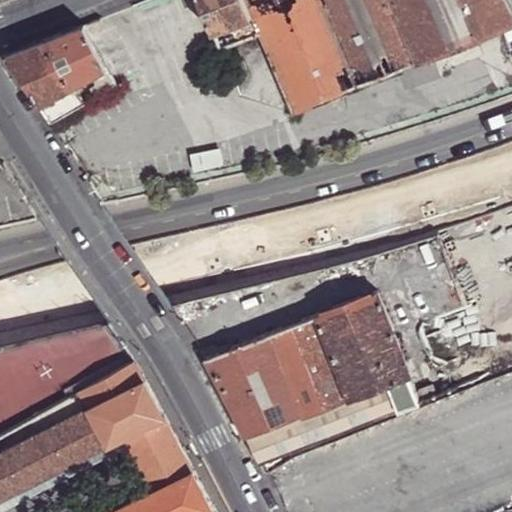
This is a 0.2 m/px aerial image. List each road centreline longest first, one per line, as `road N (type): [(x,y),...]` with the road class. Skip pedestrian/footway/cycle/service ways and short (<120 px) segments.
road 1 (primary): [(511,140),(308,213),(0,281)]
road 2 (primary): [(0,314),(307,242),(511,179)]
road 3 (unclassified): [(60,189),(294,144),(511,77)]
road 4 (unclassified): [(154,333),(378,277),(511,231)]
road 5 (tertiary): [(154,333),(249,511)]
road 6 (tertiary): [(140,308),(60,189)]
